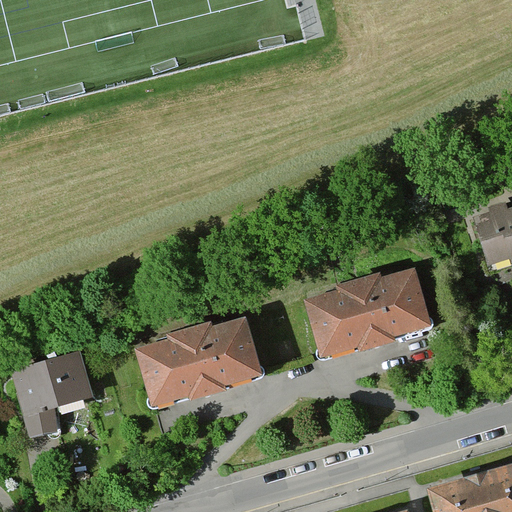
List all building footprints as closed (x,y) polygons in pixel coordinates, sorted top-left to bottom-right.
[(511,199),(467,214),(486,271),(511,262),(511,199)] [(416,259),(300,292),(317,353),(433,321),(416,259)] [(246,312),(127,346),(145,407),(264,373),(246,312)] [(80,349),(10,366),(20,410),(90,394),(80,349)] [(511,511),(511,461),(423,484),(429,511),(511,511)] [(407,511),(405,503),(373,511),(407,511)]
